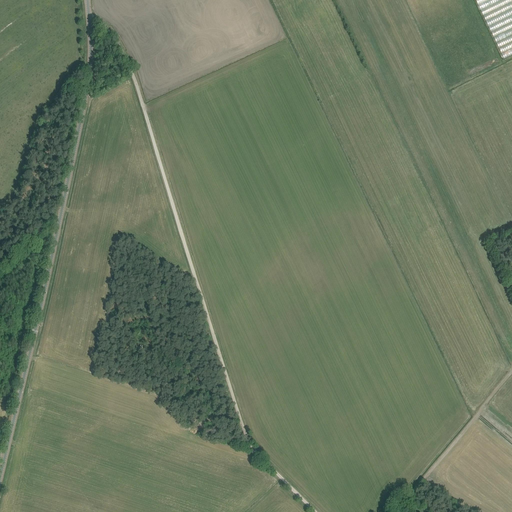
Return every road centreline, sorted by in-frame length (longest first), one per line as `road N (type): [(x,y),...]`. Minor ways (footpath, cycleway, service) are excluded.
road 1 (track): [(87,19),(105,23),(132,73),(242,428),(314,511)]
road 2 (tertiary): [(0,483),(83,118),(85,0)]
road 3 (track): [(395,511),(511,374)]
